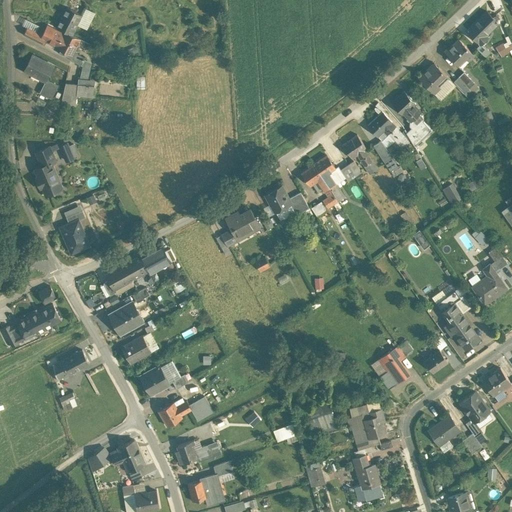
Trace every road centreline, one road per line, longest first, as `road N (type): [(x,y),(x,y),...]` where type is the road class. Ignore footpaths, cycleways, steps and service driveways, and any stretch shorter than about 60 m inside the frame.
road 1 (residential): [(479,0),(344,124),(214,204),(60,276)]
road 2 (residential): [(60,276),(11,167),(4,0)]
road 3 (residential): [(511,333),(422,396),(403,425),(426,511)]
road 4 (residential): [(138,415),(2,511)]
road 5 (residential): [(138,415),(60,276)]
